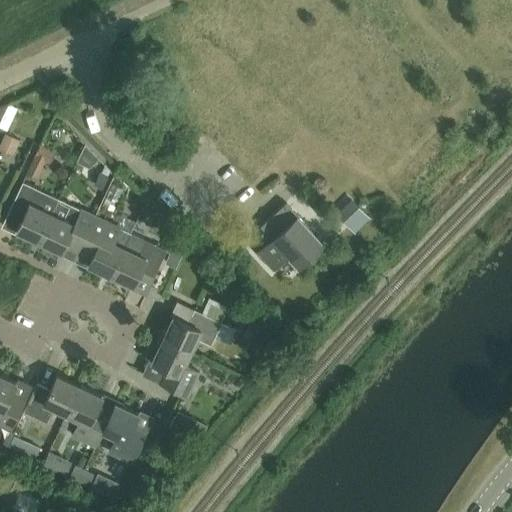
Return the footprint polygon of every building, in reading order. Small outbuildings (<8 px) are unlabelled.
[(13,131),(23,107),(12,102),(2,126),(13,131)] [(0,146),(14,153),(21,138),(6,131),(0,144),(0,146)] [(56,152),(41,145),(36,156),(51,162),(56,152)] [(110,176),(101,172),(95,185),(104,189),(110,176)] [(59,197),(24,181),(11,209),(23,214),(16,229),(39,240),(59,197)] [(59,197),(39,240),(62,250),(68,236),(82,242),(94,214),(59,197)] [(298,265),(323,242),(286,204),(262,227),(273,239),(259,252),(274,268),(288,254),(298,265)] [(370,217),(358,205),(343,219),(354,232),(370,217)] [(94,214),(82,242),(99,250),(92,264),(111,273),(131,231),(117,225),(94,214)] [(131,231),(111,273),(134,283),(141,269),(155,276),(168,249),(167,248),(143,237),(131,231)] [(179,240),(172,261),(181,263),(187,242),(179,240)] [(208,298),(202,312),(221,321),(227,306),(208,298)] [(163,337),(190,350),(196,337),(210,344),(221,321),(202,312),(194,308),(188,321),(174,314),(163,337)] [(261,344),(269,329),(267,328),(253,321),(246,336),(254,340),(261,344)] [(161,381),(181,390),(188,393),(198,370),(184,364),(190,350),(163,337),(152,361),(167,367),(161,381)] [(0,373),(0,425),(10,430),(23,403),(10,397),(17,382),(0,373)] [(67,412),(79,385),(57,374),(51,388),(37,382),(24,410),(47,420),(54,406),(67,412)] [(96,444),(102,430),(109,416),(95,409),(102,395),(79,385),(67,412),(80,418),(74,433),(96,444)] [(109,416),(102,430),(117,436),(110,451),(132,461),(145,433),(131,427),(138,413),(115,402),(109,416)] [(192,418),(177,411),(169,428),(184,435),(192,418)] [(70,475),(80,480),(85,468),(76,464),(70,475)] [(95,473),(85,468),(80,480),(89,484),(95,473)] [(27,511),(41,511),(46,505),(29,492),(19,506),(27,511)]
